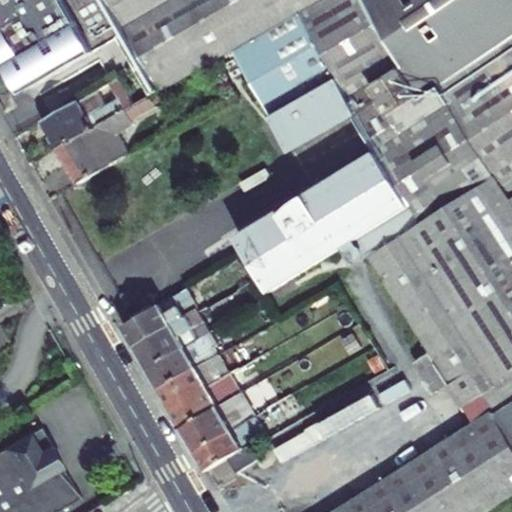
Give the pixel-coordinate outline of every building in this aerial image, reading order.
[(138,67),(146,63),(254,0),(293,0),(299,10),(340,79),(383,151),(414,205),(359,239),(432,354),(451,384),(476,424),(338,511),(485,511),(511,495),(511,0),(0,0),(0,25),(36,88),(121,38),(138,67)] [(154,94),(217,57),(237,46),(299,10),(293,0),(254,0),(146,63),(138,67),(154,94)] [(299,10),(237,46),(276,115),(340,79),(299,10)] [(0,25),(0,45),(28,93),(36,88),(0,25)] [(98,90),(81,100),(90,114),(107,105),(98,90)] [(60,148),(80,183),(132,153),(120,133),(135,125),(132,120),(156,106),(150,96),(126,110),(60,148)] [(44,122),(60,148),(126,110),(119,98),(107,105),(90,114),(81,100),(44,122)] [(414,205),(383,151),(241,238),(273,293),(359,239),(414,205)] [(125,326),(149,368),(212,331),(199,308),(188,289),(133,322),(125,326)] [(149,368),(160,388),(219,354),(215,346),(219,343),(212,331),(149,368)] [(160,388),(172,408),(230,374),(219,354),(160,388)] [(451,384),(432,354),(430,355),(438,368),(424,376),(436,394),(451,384)] [(438,368),(430,355),(417,364),(424,376),(438,368)] [(261,356),(240,368),(246,377),(266,366),(261,356)] [(172,408),(183,427),(241,393),(230,374),(172,408)] [(379,391),(279,445),(287,461),(387,407),(379,391)] [(183,427),(197,451),(255,417),(241,393),(183,427)] [(22,417),(30,412),(25,404),(16,410),(15,414),(17,416),(22,417)] [(261,427),(255,417),(197,451),(208,470),(229,457),(250,445),(255,443),(249,434),(261,427)] [(66,467),(41,428),(0,452),(0,511),(59,511),(83,498),(60,471),(65,468),(66,467)] [(250,445),(229,457),(238,473),(258,461),(250,445)] [(60,471),(83,496),(65,468),(60,471)]
